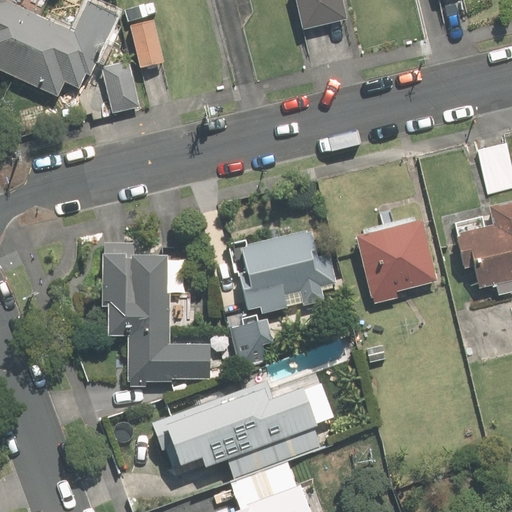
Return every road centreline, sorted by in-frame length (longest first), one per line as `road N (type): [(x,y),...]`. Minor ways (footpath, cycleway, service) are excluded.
road 1 (residential): [(0,208),(51,186),(511,78)]
road 2 (tertiary): [(0,343),(63,511)]
